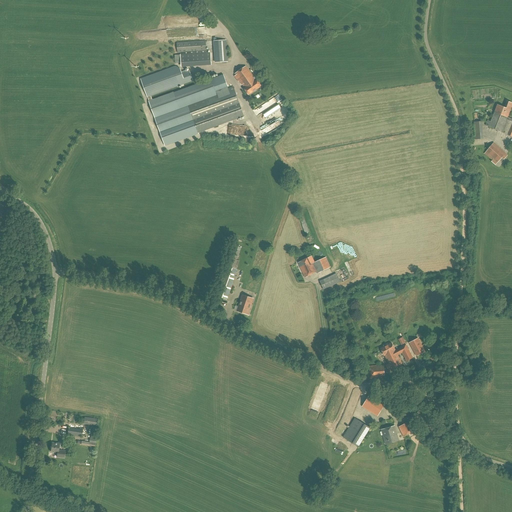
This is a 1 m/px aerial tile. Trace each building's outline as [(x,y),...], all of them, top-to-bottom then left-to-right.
[(185,10),(173,11),(174,36),(175,35),(176,41),(195,40),(194,34),(198,34),(198,31),(202,30),(202,23),(194,24),(194,27),(183,28),(183,20),(188,19),(188,13),(185,13),(185,10)] [(228,62),(226,40),(213,41),(215,63),(228,62)] [(206,52),(205,41),(177,43),(177,53),(180,53),(181,63),(211,61),(211,53),(206,53),(206,52)] [(149,101),(152,100),(151,96),(193,81),(189,71),(182,74),(180,68),(176,66),(141,79),(148,97),(149,101)] [(254,77),(246,66),(234,74),(245,88),(244,89),(249,95),(261,86),(257,79),(254,76),(254,77)] [(223,73),(209,79),(205,80),(152,100),(149,101),(148,101),(160,133),(165,147),(199,135),(198,133),(244,116),(234,87),(220,92),(221,94),(218,95),(216,91),(228,87),(227,85),(223,73)] [(511,118),(508,117),(511,105),(511,102),(507,101),(504,107),(497,104),(494,112),(490,121),(487,120),(485,125),(511,136),(511,118)] [(475,140),(483,139),(482,121),(473,122),(475,140)] [(503,159),(507,155),(505,154),(506,153),(494,142),(486,152),(487,153),(486,155),(492,160),(491,161),(495,165),(497,164),(502,158),(503,159)] [(305,233),(309,231),(302,212),(298,214),(305,233)] [(237,260),(241,248),(234,246),(233,248),(234,248),(232,254),(231,254),(217,296),(227,299),(238,270),(237,269),(240,260),(237,260)] [(315,262),(312,256),(298,263),(305,277),(316,272),(317,274),(331,267),(326,257),(315,262)] [(324,290),(341,282),(337,273),(320,281),(324,290)] [(248,315),(254,298),(242,295),(237,311),(248,315)] [(409,343),(416,356),(425,352),(418,338),(409,343)] [(395,350),(392,343),(381,349),(389,363),(385,365),(388,371),(391,369),(402,363),(398,355),(402,353),(407,361),(413,358),(406,344),(395,350)] [(369,379),(384,378),(385,378),(384,365),(368,366),(369,379)] [(377,416),(385,404),(369,395),(362,407),(377,416)] [(426,425),(434,419),(424,406),(416,413),(426,425)] [(96,426),(97,419),(85,417),(83,424),(96,426)] [(359,447),(371,428),(355,418),(343,437),(359,447)] [(403,437),(415,431),(419,429),(414,419),(410,421),(398,427),(403,437)] [(386,444),(399,440),(395,426),(381,430),(386,444)] [(82,437),(83,429),(69,427),(67,435),(82,437)] [(95,446),(96,439),(90,438),(89,442),(81,441),(81,444),(95,446)] [(51,452),(57,453),(56,457),(64,458),(65,451),(59,450),(59,448),(59,445),(59,443),(52,442),(51,452)]
